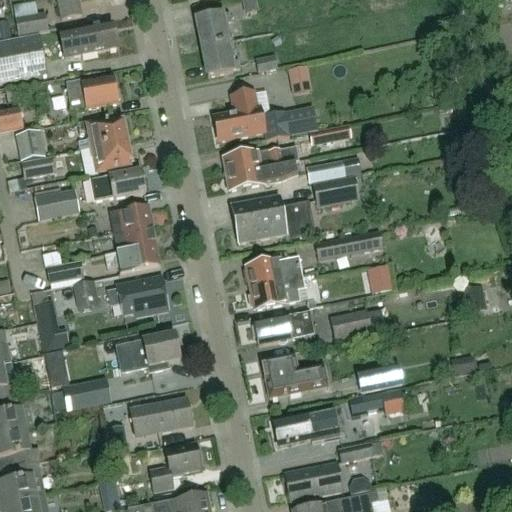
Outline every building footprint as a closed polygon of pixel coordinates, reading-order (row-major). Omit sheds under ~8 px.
[(55,0),(60,22),(81,18),(77,1),(82,0),(55,0)] [(255,0),(244,0),(247,16),(258,14),(255,0)] [(14,21),(18,39),(47,33),(44,16),(14,21)] [(200,36),(225,31),(222,16),(197,21),(200,36)] [(76,33),(59,37),(64,60),(81,56),(81,57),(117,50),(111,25),(76,32),(76,33)] [(203,51),(232,45),(229,30),(225,31),(200,36),(203,51)] [(0,45),(0,86),(46,77),(38,38),(0,45)] [(206,66),(231,61),(235,61),(232,45),(203,51),(206,66)] [(275,60),(257,64),(259,75),(277,71),(275,60)] [(231,61),(206,66),(208,81),(234,75),(231,61)] [(315,96),(314,72),(295,73),(296,97),(315,96)] [(118,107),(117,104),(119,102),(117,95),(115,93),(113,81),(94,84),(94,80),(80,83),(80,84),(66,86),(71,114),(85,111),(85,112),(118,107)] [(234,116),(215,120),(219,145),(265,136),(266,144),(290,140),(285,116),(262,121),(260,111),(258,112),(255,96),(231,100),(234,116)] [(303,110),(318,109),(318,98),(302,98),(303,110)] [(0,111),(0,135),(23,131),(17,107),(0,111)] [(90,142),(87,143),(89,151),(125,144),(120,121),(87,127),(90,142)] [(332,145),(330,133),(309,137),(312,149),(332,145)] [(39,134),(14,138),(19,164),(44,160),(39,134)] [(125,144),(89,151),(91,160),(93,160),(96,175),(130,168),(125,144)] [(476,145),(462,146),(463,158),(478,156),(476,145)] [(295,151),(280,154),(269,156),(268,153),(258,155),(223,161),(226,179),(293,166),(293,165),(298,164),(295,151)] [(23,183),(54,177),(50,159),(20,165),(23,183)] [(305,168),(308,185),(345,178),(342,161),(305,168)] [(293,166),(226,179),(229,195),(265,188),(269,187),(279,185),(296,179),(293,166)] [(109,179),(90,183),(94,205),(112,201),(113,202),(145,196),(141,173),(124,176),(124,175),(108,178),(109,179)] [(314,189),(319,211),(352,204),(356,198),(353,181),(314,189)] [(33,201),(38,225),(79,217),(74,193),(33,201)] [(286,207),(281,208),(279,200),(232,209),(239,247),(287,238),(286,237),(291,236),(292,240),(314,236),(307,202),(286,206),(286,207)] [(114,237),(151,229),(147,209),(110,217),(114,237)] [(118,256),(155,248),(151,229),(114,237),(118,256)] [(87,233),(89,242),(98,240),(96,231),(87,233)] [(314,247),(317,265),(382,253),(377,235),(314,247)] [(120,276),(159,268),(155,248),(118,256),(116,256),(120,276)] [(58,255),(43,258),(42,258),(45,271),(61,268),(58,255)] [(246,270),(250,288),(296,280),(301,280),(297,261),(292,262),(277,265),(277,264),(246,270)] [(79,264),(61,268),(45,271),(48,288),(83,281),(79,264)] [(107,294),(110,309),(120,307),(122,319),(135,317),(135,320),(168,314),(161,280),(116,289),(117,292),(107,294)] [(296,280),(250,288),(254,313),(300,305),(298,292),(303,291),(301,280),(296,280)] [(0,283),(0,296),(9,295),(7,282),(0,283)] [(93,284),(71,288),(77,312),(98,308),(93,284)] [(459,292),(464,316),(486,312),(481,288),(459,292)] [(34,307),(38,324),(56,320),(52,304),(34,307)] [(371,338),(365,313),(329,320),(334,345),(371,338)] [(259,349),(306,340),(313,338),(309,315),(287,319),(254,326),(259,349)] [(173,339),(117,350),(122,375),(149,369),(150,374),(166,371),(165,366),(178,363),(173,339)] [(270,402),(302,396),(328,391),(324,369),(298,374),(295,359),(262,365),(266,386),(267,386),(270,402)] [(402,388),(399,369),(358,377),(362,396),(402,388)] [(0,404),(1,404),(2,405),(17,403),(17,402),(14,388),(7,389),(3,370),(0,370),(0,404)] [(98,407),(94,387),(64,394),(68,413),(98,407)] [(399,394),(381,398),(362,402),(365,418),(384,414),(385,418),(403,415),(399,394)] [(0,439),(26,435),(22,413),(29,412),(26,400),(17,402),(17,403),(2,405),(4,416),(0,417),(0,439)] [(157,433),(158,438),(192,431),(186,403),(130,414),(134,438),(157,433)] [(333,413),(307,418),(273,425),(279,451),(310,444),(311,447),(339,442),(333,413)] [(16,470),(37,466),(39,465),(37,453),(30,454),(26,435),(0,439),(0,460),(13,458),(16,470)] [(373,460),(373,459),(382,458),(379,445),(370,447),(370,446),(337,452),(339,467),(373,460)] [(169,470),(149,474),(154,497),(173,493),(171,481),(183,479),(184,475),(200,472),(195,447),(166,453),(169,470)] [(0,496),(0,508),(44,499),(37,466),(16,470),(13,470),(16,483),(0,485),(0,495),(0,497),(0,496)] [(284,477),(290,505),(290,506),(343,495),(337,466),(284,477)] [(372,511),(371,507),(376,506),(374,496),(338,503),(335,506),(308,511),(372,511)] [(207,511),(205,498),(136,511),(207,511)] [(46,511),(44,499),(0,508),(0,511),(46,511)]
